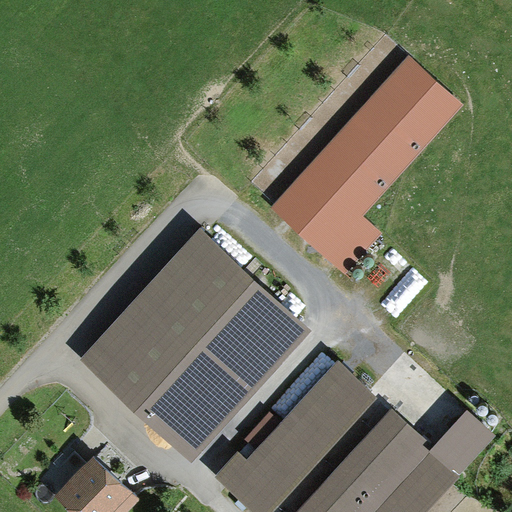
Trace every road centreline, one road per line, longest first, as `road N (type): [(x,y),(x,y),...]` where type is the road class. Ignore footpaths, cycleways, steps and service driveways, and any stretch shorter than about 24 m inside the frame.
road 1 (track): [(0,402),(205,192),(345,313),(195,480)]
road 2 (track): [(52,348),(232,511)]
